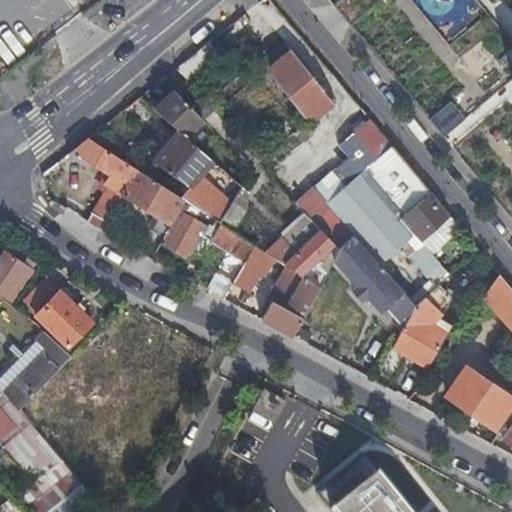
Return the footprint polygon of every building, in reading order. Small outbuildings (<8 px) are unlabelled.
[(335,0),(331,3),(348,23),(376,0),(335,0)] [(304,115),(313,117),(332,101),(281,41),(268,52),(275,61),(271,64),(270,73),(277,81),(284,82),(297,96),(296,107),(304,115)] [(209,62),(198,49),(174,68),(186,81),(209,62)] [(186,81),(181,85),(205,110),(210,106),(186,81)] [(181,85),(173,92),(198,117),(205,110),(181,85)] [(183,136),(201,120),(198,117),(173,92),(172,91),(152,110),(177,131),(183,136)] [(449,100),(427,118),(442,136),(464,118),(449,100)] [(399,218),(429,191),(392,146),(368,118),(343,139),(354,151),(367,167),(343,187),(333,174),(314,191),(352,233),(380,264),(409,238),(395,222),(399,218)] [(192,189),(185,201),(220,223),(241,188),(242,186),(183,136),(177,131),(153,161),(192,189)] [(102,231),(122,196),(137,170),(86,139),(68,154),(85,165),(88,160),(110,174),(104,184),(108,187),(88,222),(102,231)] [(137,170),(122,196),(157,218),(171,226),(179,212),(185,201),(137,170)] [(241,188),(220,223),(221,223),(234,232),(248,213),(249,195),(241,188)] [(314,191),(296,206),(305,215),(319,230),(337,248),(352,233),(314,191)] [(429,191),(399,218),(419,242),(450,215),(429,191)] [(206,226),(179,212),(171,226),(164,239),(161,243),(189,258),(206,226)] [(337,248),(319,230),(305,215),(265,251),(269,254),(286,265),(301,275),(314,261),(326,273),(332,259),(337,248)] [(450,215),(419,242),(423,246),(429,252),(458,226),(450,215)] [(171,226),(157,218),(150,230),(164,239),(171,226)] [(253,243),(234,232),(221,223),(211,240),(243,260),(253,243)] [(352,233),(337,248),(332,259),(355,285),(364,295),(379,312),(385,306),(404,326),(416,305),(380,264),(352,233)] [(240,265),(232,281),(248,290),(269,254),(265,251),(253,243),(243,260),(240,265)] [(475,245),(469,250),(476,259),(482,254),(475,245)] [(429,252),(423,246),(410,257),(424,272),(424,273),(436,287),(437,285),(448,275),(429,252)] [(30,272),(4,254),(0,260),(0,295),(10,303),(30,272)] [(226,257),(207,291),(222,299),(232,281),(240,265),(226,257)] [(301,275),(286,265),(276,283),(280,286),(261,321),(293,338),(297,329),(320,287),(301,275)] [(511,322),(511,289),(498,273),(485,292),(511,322)] [(91,324),(59,292),(48,281),(24,306),(34,317),(67,349),(91,324)] [(364,295),(355,285),(349,290),(358,300),(364,295)] [(437,285),(436,287),(416,305),(404,326),(379,371),(394,379),(407,356),(426,367),(449,326),(432,316),(436,313),(435,312),(447,300),(442,294),(444,292),(437,285)] [(76,397),(71,407),(77,410),(73,417),(68,414),(58,432),(77,442),(73,451),(104,468),(131,417),(129,415),(152,372),(158,375),(169,352),(138,335),(138,334),(123,325),(114,343),(119,345),(116,352),(110,349),(104,361),(99,359),(92,374),(85,370),(72,395),(76,397)] [(310,336),(297,329),(293,338),(305,344),(310,336)] [(0,390),(17,411),(69,357),(41,332),(0,374),(0,390)] [(114,343),(110,349),(116,352),(119,345),(114,343)] [(492,387),(464,369),(445,397),(494,430),(511,401),(511,400),(497,391),(500,388),(494,384),(492,387)] [(102,511),(17,411),(0,390),(0,441),(35,482),(61,511),(102,511)] [(77,410),(71,407),(68,414),(73,417),(77,410)] [(511,424),(503,437),(511,443),(511,424)] [(408,511),(364,457),(317,494),(331,511),(408,511)] [(61,511),(35,482),(19,496),(33,511),(61,511)]
